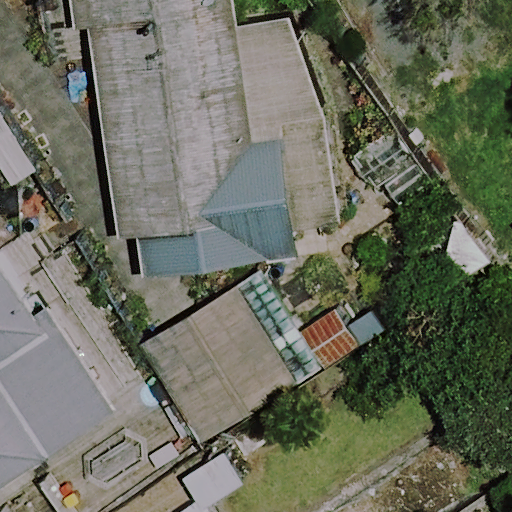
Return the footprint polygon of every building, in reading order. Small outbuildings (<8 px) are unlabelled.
[(266,137),(238,0),(102,0),(156,267),(311,236),(290,132),(266,137)] [(0,501),(45,473),(141,413),(22,223),(0,236),(0,501)] [(211,436),(371,343),(345,298),(301,323),(273,276),(157,343),(211,436)] [(45,473),(69,511),(152,511),(189,489),(141,413),(45,473)] [(0,501),(0,511),(69,511),(45,473),(0,501)]
